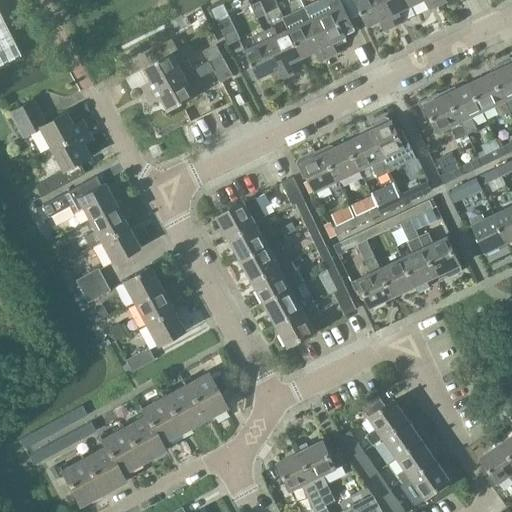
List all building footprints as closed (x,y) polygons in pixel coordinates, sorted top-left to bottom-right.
[(318,0),(319,2),(304,10),(328,58),(336,54),(332,44),(345,38),(343,33),(353,28),(350,22),(339,0),(318,0)] [(381,0),(354,0),(362,16),(367,27),(381,21),(385,31),(394,27),(381,0)] [(381,0),(394,27),(403,23),(398,12),(411,6),(408,0),(381,0)] [(434,0),(408,0),(411,6),(424,0),(429,10),(438,6),(434,0)] [(260,1),(258,3),(250,6),(257,19),(266,14),(260,1)] [(212,10),(217,22),(229,16),(223,5),(212,10)] [(304,10),(282,20),(288,31),(301,59),(314,53),(319,63),(328,58),(304,10)] [(0,18),(0,66),(19,57),(0,18)] [(228,46),(239,41),(229,19),(218,24),(228,46)] [(271,28),(262,32),(284,78),(293,74),(288,65),(301,59),(288,31),(275,37),(271,28)] [(257,46),(244,52),(257,80),(270,73),(275,83),(284,78),(262,32),(253,37),(257,46)] [(172,39),(163,44),(170,56),(178,51),(172,39)] [(411,59),(428,52),(425,43),(407,50),(411,59)] [(215,46),(203,53),(208,62),(220,55),(215,46)] [(220,55),(208,62),(213,72),(220,83),(232,76),(220,55)] [(140,88),(144,97),(194,70),(188,60),(176,67),(170,56),(143,70),(150,82),(140,88)] [(498,71),(491,74),(509,112),(511,110),(511,60),(509,59),(503,62),(497,65),(496,67),(498,71)] [(193,99),(186,86),(199,79),(194,70),(144,97),(149,105),(159,100),(166,113),(193,99)] [(482,113),(495,107),(500,117),(509,112),(491,74),(469,85),(482,113)] [(482,113),(469,85),(446,96),(460,124),(462,123),(467,134),(477,129),(472,118),(482,113)] [(437,134),(451,128),(456,140),(467,134),(462,123),(460,124),(446,96),(439,100),(437,96),(419,105),(425,119),(429,117),(437,134)] [(32,100),(8,113),(22,139),(36,131),(48,152),(85,131),(80,122),(71,127),(64,115),(45,125),(32,100)] [(375,130),(368,133),(381,161),(387,174),(415,160),(401,131),(395,134),(390,123),(388,123),(387,120),(384,119),(374,123),(373,126),(375,130)] [(85,131),(48,152),(60,174),(79,163),(88,159),(81,145),(90,140),(85,131)] [(368,133),(346,144),(359,172),(370,166),(376,179),(387,174),(381,161),(368,133)] [(511,141),(501,147),(505,155),(511,151),(511,141)] [(154,163),(165,158),(158,143),(147,149),(154,163)] [(337,182),(359,172),(346,144),(323,155),(337,182)] [(483,166),(505,155),(501,147),(479,158),(483,166)] [(314,193),(327,187),(329,190),(333,192),(340,188),(337,182),(323,155),(318,157),(316,152),(298,161),(297,165),(304,180),(307,178),(314,193)] [(447,184),(462,177),(462,176),(458,168),(452,154),(437,161),(447,184)] [(462,176),(483,166),(479,158),(458,168),(462,176)] [(511,161),(497,168),(501,176),(511,170),(511,161)] [(33,188),(39,200),(86,175),(79,163),(60,174),(33,188)] [(490,171),(476,178),(480,186),(494,180),(490,171)] [(292,206),(296,204),(304,200),(293,177),(281,183),(292,206)] [(482,189),(480,186),(476,178),(448,191),(454,203),(482,189)] [(399,196),(398,196),(402,205),(431,191),(427,182),(399,196)] [(70,191),(40,207),(47,219),(68,208),(72,215),(81,211),(87,222),(114,208),(103,186),(101,187),(75,201),(70,191)] [(398,196),(376,207),(380,215),(402,205),(398,196)] [(254,198),(216,219),(227,241),(266,220),(254,198)] [(296,204),(306,226),(314,222),(304,200),(296,204)] [(429,200),(407,211),(411,219),(433,208),(429,200)] [(334,211),(340,223),(354,216),(348,204),(334,211)] [(511,206),(493,216),(506,243),(511,240),(511,206)] [(376,207),(354,217),(358,226),(380,215),(376,207)] [(98,242),(99,243),(126,229),(114,208),(87,222),(91,230),(81,236),(88,248),(98,242)] [(411,219),(407,211),(384,221),(388,230),(411,219)] [(493,216),(471,226),(484,254),(506,243),(493,216)] [(334,227),(332,228),(336,236),(358,226),(354,217),(351,218),(334,227)] [(271,229),(266,220),(227,241),(239,262),(266,247),(259,235),(271,229)] [(388,230),(384,221),(362,232),(366,240),(388,230)] [(285,236),(296,230),(292,222),(281,229),(285,236)] [(325,244),(314,222),(306,226),(316,247),(325,244)] [(330,223),(324,226),(330,239),(336,236),(332,228),(330,223)] [(137,250),(126,229),(99,243),(110,265),(137,250)] [(362,232),(339,242),(343,251),(366,240),(362,232)] [(428,234),(419,238),(424,249),(437,276),(446,272),(447,275),(450,276),(459,272),(460,269),(459,266),(460,266),(446,238),(433,244),(428,234)] [(413,254),(401,259),(415,287),(416,286),(418,289),(420,290),(430,286),(431,283),(429,280),(437,276),(424,249),(419,238),(408,243),(413,254)] [(339,242),(333,245),(337,254),(343,251),(339,242)] [(57,249),(62,257),(64,261),(74,256),(67,243),(57,249)] [(316,247),(327,269),(335,265),(325,244),(316,247)] [(239,262),(251,284),(278,269),(266,247),(239,262)] [(381,269),(379,270),(392,298),(415,287),(401,259),(381,269)] [(371,274),(357,281),(361,291),(370,309),(392,298),(379,270),(374,260),(366,263),(371,274)] [(292,261),(278,269),(251,284),(263,305),(304,283),(292,261)] [(327,269),(337,291),(345,287),(335,265),(327,269)] [(132,305),(159,290),(148,268),(120,283),(132,305)] [(74,282),(80,293),(102,281),(96,270),(74,282)] [(108,293),(102,281),(80,293),(86,304),(108,293)] [(275,327),(315,304),(304,283),(263,305),(275,327)] [(356,309),(345,287),(337,291),(334,293),(344,315),(356,309)] [(132,305),(144,326),(171,312),(159,290),(132,305)] [(321,314),(315,304),(275,327),(287,348),(313,334),(307,322),(321,314)] [(102,306),(90,313),(94,322),(107,315),(102,306)] [(183,333),(171,312),(144,326),(155,348),(183,333)] [(115,341),(124,336),(119,326),(118,323),(108,329),(115,341)] [(129,333),(124,323),(119,326),(124,336),(129,333)] [(146,350),(124,363),(130,374),(152,362),(146,350)] [(215,372),(207,376),(217,395),(226,391),(215,372)] [(189,378),(182,382),(185,386),(184,386),(202,421),(225,409),(217,395),(207,376),(206,374),(192,382),(189,378)] [(167,390),(160,394),(163,397),(162,398),(180,433),(202,421),(184,386),(170,394),(167,390)] [(367,421),(373,430),(366,436),(373,446),(380,440),(381,441),(407,423),(393,403),(386,407),(378,396),(362,408),(369,419),(367,421)] [(146,402),(139,405),(141,409),(140,410),(163,452),(164,451),(160,444),(180,433),(162,398),(148,405),(146,402)] [(79,408),(71,412),(75,421),(84,417),(79,408)] [(127,421),(120,424),(122,428),(121,428),(140,464),(163,452),(140,410),(139,410),(142,417),(129,424),(127,421)] [(67,426),(75,421),(71,412),(62,417),(67,426)] [(58,431),(67,426),(62,417),(53,422),(58,431)] [(49,436),(58,431),(53,422),(44,427),(49,436)] [(85,438),(94,433),(88,423),(79,428),(85,438)] [(381,441),(395,462),(421,444),(407,423),(381,441)] [(40,440),(49,436),(44,427),(35,431),(40,440)] [(76,443),(85,438),(79,428),(70,433),(76,443)] [(105,432),(98,436),(100,440),(123,482),(119,475),(140,464),(121,428),(107,436),(105,432)] [(31,445),(40,440),(35,431),(26,436),(31,445)] [(341,437),(356,457),(363,452),(349,431),(341,437)] [(67,447),(76,443),(70,433),(62,437),(67,447)] [(22,450),(31,445),(26,436),(18,441),(22,450)] [(58,452),(67,447),(62,437),(53,442),(58,452)] [(511,437),(499,446),(511,464),(511,437)] [(87,451),(80,455),(82,458),(80,459),(100,495),(123,482),(100,440),(99,440),(103,447),(89,454),(87,451)] [(49,457),(58,452),(53,442),(44,447),(49,457)] [(315,490),(326,485),(322,477),(334,472),(333,470),(345,465),(338,448),(325,454),(320,444),(298,454),(315,490)] [(435,464),(421,444),(395,462),(402,471),(397,475),(403,484),(408,480),(409,482),(435,464)] [(497,486),(510,477),(511,480),(511,464),(499,446),(479,461),(497,486)] [(40,461),(49,457),(44,447),(35,451),(40,461)] [(31,466),(40,461),(35,451),(26,456),(31,466)] [(378,472),(363,452),(356,457),(370,477),(378,472)] [(289,493),(305,485),(309,493),(315,490),(298,454),(276,465),(289,493)] [(60,470),(58,471),(77,507),(100,495),(80,459),(67,466),(65,463),(58,467),(60,470)] [(388,461),(378,467),(388,483),(398,477),(388,461)] [(423,502),(449,484),(435,464),(409,482),(423,502)] [(370,477),(384,498),(392,493),(378,472),(370,477)] [(384,498),(393,511),(405,511),(392,493),(384,498)] [(373,496),(351,508),(352,511),(371,511),(379,508),(373,496)]
